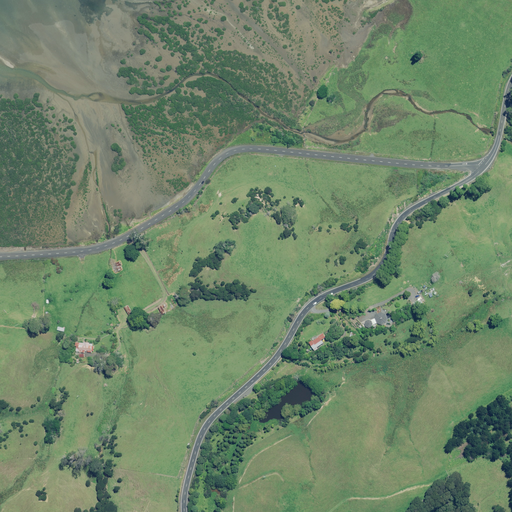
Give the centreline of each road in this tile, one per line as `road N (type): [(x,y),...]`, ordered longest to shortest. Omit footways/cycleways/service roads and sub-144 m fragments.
road 1 (unclassified): [(0,256),(114,242),(176,206),(217,159),(237,149),(482,167)]
road 2 (primary): [(482,167),(405,213),(380,267),(311,303),(265,369),(215,410),(187,474),(184,511)]
